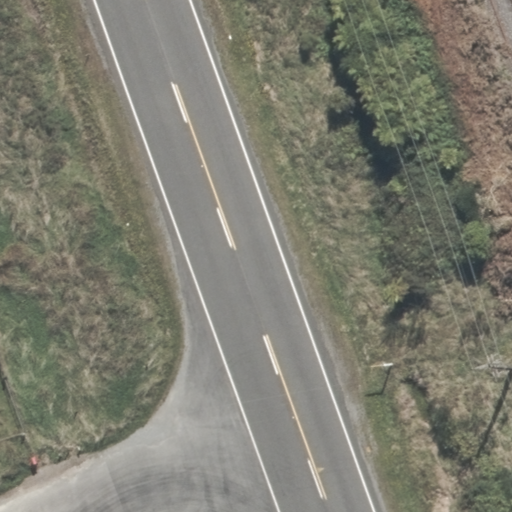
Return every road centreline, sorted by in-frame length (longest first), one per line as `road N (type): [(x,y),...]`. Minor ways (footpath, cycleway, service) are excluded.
road 1 (primary): [(335,511),(151,0)]
road 2 (unknown): [(276,348),(0,437)]
